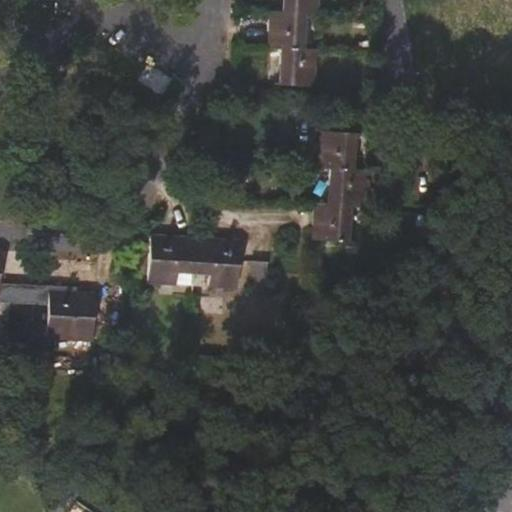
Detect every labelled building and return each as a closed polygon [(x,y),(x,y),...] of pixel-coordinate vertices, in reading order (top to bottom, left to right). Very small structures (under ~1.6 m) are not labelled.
[(315,13),(315,0),(281,0),(281,11),(304,12),(315,13)] [(302,48),(304,12),(281,11),(270,10),(268,46),(279,47),(302,48)] [(311,85),(313,49),(302,48),(279,47),(277,83),(311,85)] [(350,169),(352,134),(318,132),(316,168),(327,169),(350,169)] [(361,171),(350,169),(327,169),(325,204),(348,205),(359,206),(361,171)] [(346,242),(348,205),(325,204),(314,204),(312,240),(346,242)] [(195,238),(150,235),(147,280),(177,283),(177,272),(193,273),(195,238)] [(240,241),(195,238),(193,273),(208,274),(208,285),(237,286),(240,241)] [(0,284),(0,264),(1,251),(0,250),(0,302),(23,303),(24,285),(0,284)] [(266,289),(268,261),(251,261),(250,288),(266,289)] [(95,294),(49,292),(49,287),(24,285),(23,303),(48,305),(47,338),(92,340),(95,294)]
